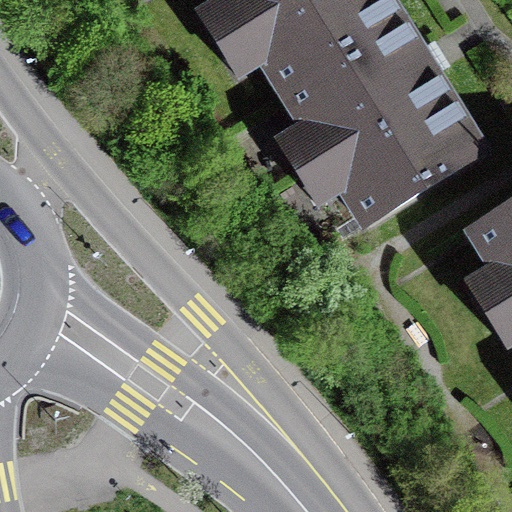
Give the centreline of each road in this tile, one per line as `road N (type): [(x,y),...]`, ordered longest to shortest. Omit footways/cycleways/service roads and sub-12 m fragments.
road 1 (tertiary): [(313,511),(266,459),(36,306)]
road 2 (secondary): [(36,306),(31,240),(0,195)]
